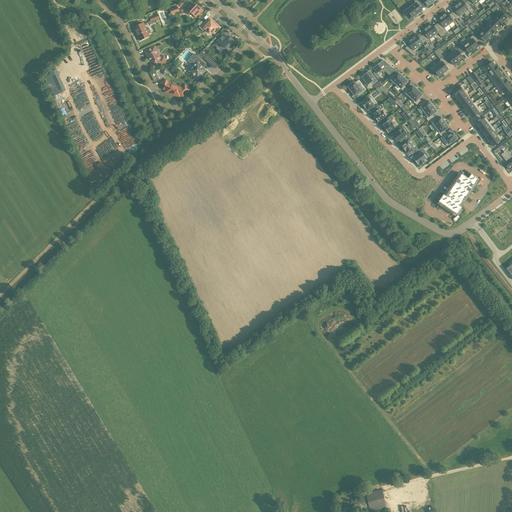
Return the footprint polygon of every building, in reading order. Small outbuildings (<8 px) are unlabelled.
[(417,14),(421,11),(418,6),(421,4),(417,0),(413,0),(414,1),(410,5),(417,14)] [(477,0),(469,0),(467,2),(474,11),(477,9),(474,5),(478,1),(477,0)] [(462,1),(460,2),(457,4),(464,14),(468,10),(472,15),(475,13),(474,11),(467,2),(464,4),(462,1)] [(196,6),(193,3),(187,9),(186,8),(181,10),(182,15),(184,13),(185,12),(188,15),(190,12),(195,17),(202,10),(197,5),(196,6)] [(457,4),(453,7),(454,7),(452,8),(454,11),(452,13),(459,23),(462,20),(459,17),(464,14),(457,4)] [(408,13),(412,18),(417,14),(410,5),(402,11),(406,15),(408,13)] [(503,22),(507,18),(504,16),(505,15),(502,13),(500,11),(496,15),(495,14),(503,22)] [(441,16),(449,25),(453,22),(457,26),(460,24),(459,23),(452,13),(449,15),(447,12),(445,14),(445,13),(441,16)] [(503,22),(495,14),(491,18),(499,26),(503,22)] [(437,20),(439,22),(436,25),(444,34),(446,37),(449,35),(444,28),(449,25),(441,16),(438,18),(439,18),(437,20)] [(496,30),(499,26),(499,27),(499,26),(491,18),(487,22),(496,30)] [(215,25),(212,22),(214,21),(212,19),(208,23),(206,21),(200,27),(202,30),(204,27),(206,29),(205,29),(208,32),(209,31),(211,33),(212,32),(213,33),(219,26),(216,23),(215,25)] [(496,30),(487,22),(489,24),(485,28),(492,34),(496,30)] [(140,41),(149,36),(143,23),(134,28),(140,41)] [(444,34),(436,25),(434,27),(431,24),(430,25),(429,25),(426,27),(433,37),(438,33),(440,37),(444,34)] [(424,34),(421,36),(428,46),(429,47),(432,45),(429,40),(433,37),(426,27),(423,29),(423,30),(422,31),(424,34)] [(492,35),(492,34),(485,28),(482,31),(480,30),(488,38),(491,34),(492,35)] [(476,34),(484,42),(488,38),(480,30),(476,34)] [(230,38),(226,33),(224,34),(217,41),(218,42),(216,44),(217,48),(220,48),(221,46),(224,48),(227,45),(229,47),(235,41),(231,37),(230,38)] [(416,35),(415,36),(414,36),(411,38),(418,47),(422,44),(425,48),(428,46),(428,45),(421,36),(418,38),(416,35)] [(474,35),(466,41),(473,50),(476,48),(478,47),(475,43),(478,41),(474,35)] [(418,47),(411,38),(408,41),(407,42),(409,45),(405,48),(413,56),(415,53),(414,51),(418,48),(418,47)] [(466,50),(468,54),(470,52),(470,53),(473,50),(466,41),(461,44),(462,45),(459,47),(463,52),(466,50)] [(161,59),(154,46),(145,51),(153,68),(165,62),(163,58),(161,59)] [(460,54),(463,52),(459,47),(456,49),(456,48),(451,52),(458,62),(461,60),(461,59),(463,58),(460,54)] [(190,58),(196,63),(189,71),(198,79),(206,70),(201,66),(204,63),(200,59),(202,57),(205,60),(208,57),(206,55),(204,49),(199,54),(197,56),(194,54),(190,58)] [(455,64),(458,62),(451,52),(452,54),(448,58),(447,57),(444,59),(443,57),(448,64),(450,61),(453,65),(455,64)] [(445,66),(448,64),(443,57),(439,59),(440,60),(436,63),(443,73),(446,71),(448,69),(445,66)] [(382,63),(381,62),(373,68),(375,72),(373,73),(377,78),(379,76),(377,74),(384,68),(389,72),(393,68),(384,61),(382,63)] [(487,63),(481,67),(483,69),(486,74),(495,67),(495,66),(495,67),(492,62),(488,65),(487,63)] [(440,75),(443,73),(436,63),(435,64),(437,66),(433,68),(432,66),(429,68),(433,72),(434,72),(438,77),(440,75)] [(486,74),(489,78),(499,71),(495,67),(486,74)] [(53,97),(66,91),(55,69),(44,78),(53,97)] [(498,71),(499,71),(489,78),(493,82),(502,75),(498,71)] [(372,74),(369,76),(366,73),(361,77),(367,86),(371,83),(373,85),(377,81),(372,74)] [(398,73),(394,77),(392,75),(389,78),(396,85),(403,77),(401,75),(401,76),(398,73)] [(469,75),(466,78),(472,84),(475,82),(469,75)] [(505,79),(505,80),(502,75),(493,82),(496,87),(505,80),(505,79)] [(403,91),(406,88),(404,86),(408,82),(404,79),(405,79),(403,77),(396,85),(403,91)] [(182,88),(168,83),(166,80),(160,83),(163,89),(166,90),(165,92),(179,97),(180,95),(183,96),(189,89),(185,85),(182,88)] [(499,91),(508,84),(505,80),(496,87),(499,91)] [(357,87),(354,82),(352,84),(351,83),(349,85),(350,85),(348,87),(350,90),(349,90),(351,93),(352,93),(354,95),(361,90),(362,92),(365,90),(361,84),(357,87)] [(502,95),(511,89),(508,84),(509,84),(508,84),(499,91),(502,95)] [(465,90),(461,85),(452,92),(455,97),(465,90)] [(410,99),(417,90),(416,88),(415,89),(412,86),(409,90),(407,88),(403,93),(410,99)] [(418,99),(422,95),(419,92),(417,90),(410,99),(417,105),(420,101),(418,99)] [(465,90),(455,97),(458,101),(468,94),(465,90)] [(468,94),(458,101),(462,105),(470,99),(467,95),(468,94)] [(374,110),(378,106),(376,104),(373,106),(371,103),(372,103),(368,98),(361,103),(365,108),(367,110),(368,110),(370,109),(372,111),(374,110)] [(474,103),(473,103),(470,99),(462,105),(465,110),(474,103)] [(431,104),(429,101),(426,103),(424,101),(419,105),(424,112),(433,106),(431,104)] [(474,103),(465,110),(468,114),(477,107),(474,103)] [(378,106),(374,110),(375,112),(373,114),(375,116),(374,117),(378,122),(386,116),(382,111),(381,112),(380,110),(383,107),(381,104),(378,106)] [(427,118),(426,119),(428,121),(434,117),(432,115),(434,113),(436,112),(434,108),(433,106),(424,112),(423,113),(427,118)] [(472,119),(481,112),(477,107),(468,114),(472,119)] [(393,119),(391,115),(384,121),(385,123),(383,125),(385,127),(384,128),(385,129),(388,133),(395,127),(390,121),(393,119)] [(434,118),(430,121),(435,129),(445,122),(443,120),(440,117),(436,120),(434,118)] [(485,117),(476,124),(479,129),(489,122),(485,117)] [(444,131),(448,127),(446,124),(445,122),(435,129),(441,136),(445,133),(444,131)] [(489,122),(479,129),(483,133),(492,126),(489,122)] [(486,137),(495,131),(492,126),(483,133),(486,137)] [(405,141),(411,136),(409,133),(406,135),(401,128),(395,132),(396,134),(392,136),(397,142),(399,141),(402,138),(405,141)] [(495,131),(486,137),(489,142),(498,135),(496,136),(493,132),(495,131)] [(455,135),(454,135),(453,133),(448,136),(446,134),(441,138),(447,146),(457,139),(456,138),(457,137),(455,135)] [(493,146),(502,139),(498,135),(489,142),(493,146)] [(408,141),(401,146),(405,151),(408,154),(411,151),(413,154),(415,152),(418,150),(416,147),(414,149),(408,141)] [(443,150),(440,145),(435,147),(438,153),(443,150)] [(418,150),(415,152),(418,155),(414,158),(413,159),(417,165),(419,164),(420,166),(425,162),(423,160),(426,158),(423,154),(426,152),(422,147),(418,150)] [(506,149),(503,151),(511,163),(511,156),(511,157),(506,149)] [(504,153),(501,155),(506,161),(504,163),(509,170),(511,167),(511,163),(503,151),(503,152),(504,153)] [(468,179),(473,182),(476,178),(477,178),(471,174),(468,179)] [(464,184),(468,179),(463,175),(459,180),(464,184)] [(473,182),(468,179),(464,184),(470,187),(473,182)] [(467,192),(470,187),(464,184),(461,188),(467,192)] [(450,186),(448,189),(452,191),(450,193),(455,197),(458,192),(454,189),(452,188),(450,186)] [(458,192),(464,196),(467,192),(461,188),(458,192)] [(455,197),(461,201),(464,196),(458,192),(455,197)] [(452,201),(455,197),(450,193),(449,195),(445,193),(444,195),(448,198),(452,201)] [(444,204),(448,198),(444,195),(443,195),(439,200),(442,202),(439,205),(442,207),(443,205),(444,204)] [(455,197),(452,201),(457,204),(458,205),(461,201),(455,197)] [(452,201),(448,206),(453,210),(457,204),(452,201)] [(453,210),(452,211),(450,213),(453,215),(455,212),(458,213),(462,208),(459,206),(458,205),(457,204),(453,210)] [(370,511),(386,507),(382,489),(366,493),(370,511)]
